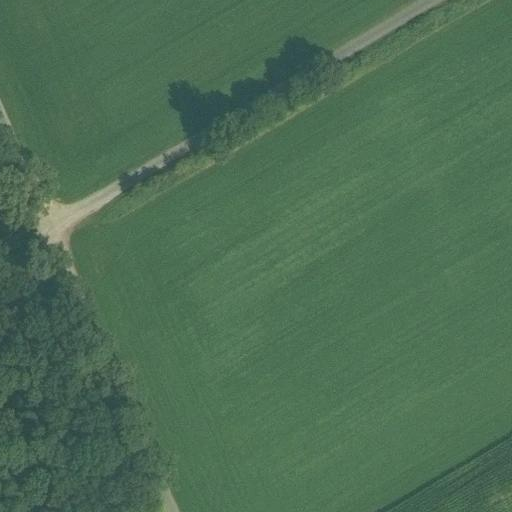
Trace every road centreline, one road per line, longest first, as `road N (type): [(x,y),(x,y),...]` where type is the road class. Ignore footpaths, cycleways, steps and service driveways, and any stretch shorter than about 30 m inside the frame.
road 1 (unclassified): [(46,239),(436,0)]
road 2 (unclassified): [(46,239),(167,511)]
road 3 (unclassified): [(0,128),(46,239)]
